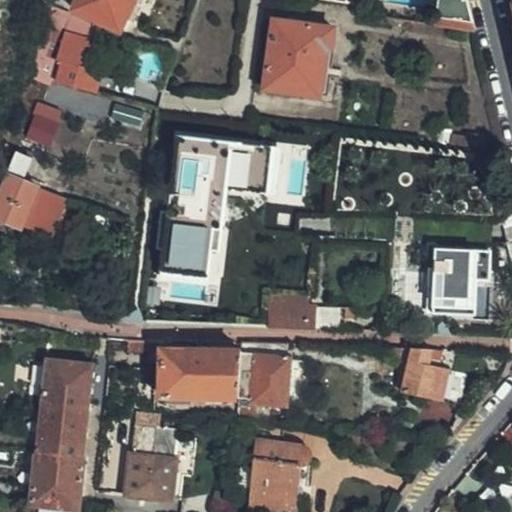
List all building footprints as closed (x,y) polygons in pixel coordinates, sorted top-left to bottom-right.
[(121,28),(133,0),(75,0),(72,7),(121,28)] [(466,0),(438,0),(436,22),(473,27),(466,0)] [(332,47),(334,26),(273,18),(264,87),(320,95),(327,47),(332,47)] [(60,50),(51,55),(45,75),(96,90),(101,69),(89,65),(96,40),(65,31),(60,50)] [(53,49),(39,44),(31,71),(45,75),(51,55),(53,49)] [(36,101),(32,113),(58,121),(62,109),(36,101)] [(185,111),(177,110),(171,141),(179,142),(185,111)] [(49,122),(31,114),(22,135),(40,143),(49,122)] [(431,142),(485,148),(487,131),(465,127),(464,134),(450,132),(451,126),(434,123),(431,142)] [(169,151),(166,164),(174,166),(177,153),(169,151)] [(19,173),(7,167),(0,184),(0,220),(20,229),(21,227),(50,239),(66,198),(18,178),(19,173)] [(140,312),(145,318),(268,325),(271,292),(168,288),(177,227),(157,224),(140,312)] [(478,308),(480,272),(436,270),(435,306),(478,308)] [(271,292),(268,325),(315,327),(317,305),(307,304),(308,294),(271,292)] [(345,329),(345,326),(346,307),(317,305),(315,327),(345,329)] [(149,342),(122,341),(122,353),(148,354),(149,342)] [(236,400),(235,413),(253,415),(253,407),(286,411),(290,359),(285,359),(274,358),(274,345),(239,343),(239,353),(236,400)] [(286,345),(274,345),(274,358),(285,359),(286,345)] [(411,350),(390,350),(389,358),(401,358),(396,384),(403,386),(411,350)] [(411,350),(403,386),(401,395),(429,402),(436,369),(436,368),(426,366),(427,360),(429,351),(411,350)] [(236,400),(239,353),(158,352),(157,398),(236,400)] [(43,365),(27,504),(27,507),(37,509),(63,511),(76,511),(90,368),(43,365)] [(443,371),(436,369),(429,402),(436,403),(443,371)] [(235,413),(235,420),(252,421),(253,415),(235,413)] [(156,416),(150,416),(132,415),(127,456),(125,456),(121,500),(169,505),(173,462),(171,461),(173,433),(169,433),(169,427),(156,426),(156,416)] [(254,444),(252,469),(250,492),(248,511),(251,511),(290,511),(295,469),(301,469),(306,465),(307,458),(305,452),(300,449),(254,444)] [(250,492),(252,469),(235,468),(232,490),(250,492)] [(223,511),(225,495),(213,495),(211,511),(223,511)]
